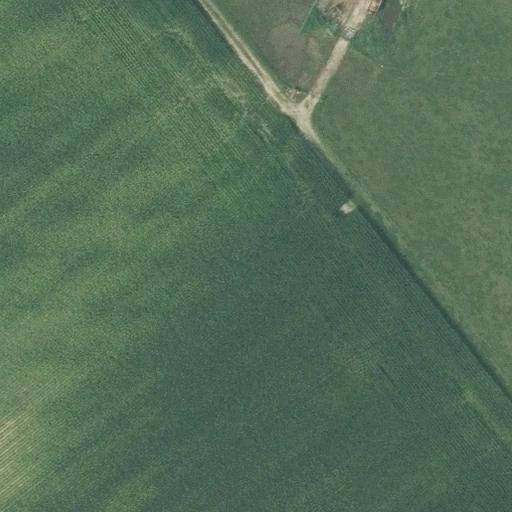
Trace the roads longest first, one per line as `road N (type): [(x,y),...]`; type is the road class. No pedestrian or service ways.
road 1 (track): [(511,390),(201,0)]
road 2 (track): [(294,114),(311,100),(367,0)]
